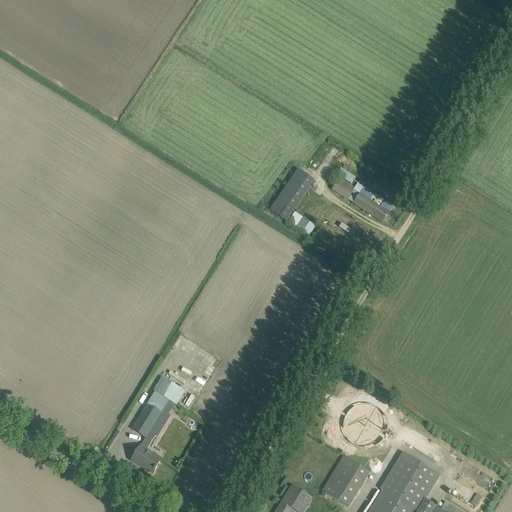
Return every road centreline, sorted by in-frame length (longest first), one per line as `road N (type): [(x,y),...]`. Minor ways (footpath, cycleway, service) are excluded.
road 1 (track): [(232,511),(511,50)]
road 2 (unclassified): [(148,511),(0,419)]
